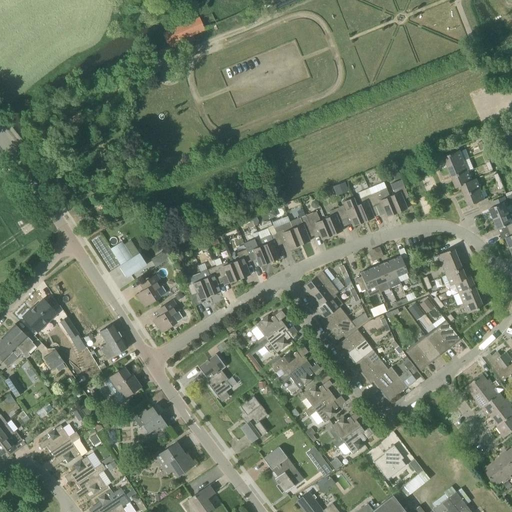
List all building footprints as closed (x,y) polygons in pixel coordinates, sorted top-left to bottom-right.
[(204,29),(199,18),(163,34),(168,45),(204,29)] [(448,168),(464,162),(459,151),(444,157),(448,168)] [(448,168),(452,178),(468,172),(464,162),(448,168)] [(461,186),(477,180),(476,178),(472,180),(468,172),(452,178),(456,188),(461,186)] [(397,213),(407,209),(403,200),(409,197),(404,185),(401,180),(390,184),(393,190),(394,194),(389,196),(397,213)] [(465,196),(481,189),(477,180),(461,186),(465,196)] [(345,182),(333,187),(337,196),(349,191),(345,182)] [(469,206),(485,199),(481,189),(465,196),(469,206)] [(383,199),(380,191),(379,190),(370,194),(375,207),(381,204),(386,218),(397,213),(389,196),(383,199)] [(363,222),(374,218),(370,209),(375,207),(370,194),(359,199),(361,203),(356,205),(363,222)] [(508,206),(504,197),(493,201),(495,206),(490,209),(494,219),(511,211),(511,207),(511,205),(508,206)] [(363,222),(356,205),(354,199),(343,203),(344,206),(339,207),(344,220),(349,218),(353,227),(363,222)] [(332,235),(342,231),(339,222),(344,220),(339,207),(328,212),(330,217),(325,219),(332,235)] [(507,225),(509,231),(511,229),(511,211),(494,219),(498,229),(507,225)] [(320,221),(316,212),(306,216),(311,228),(316,226),(322,240),(332,235),(325,219),(320,221)] [(306,216),(300,218),(296,220),(296,219),(290,222),(293,229),(300,245),(310,241),(305,230),(311,228),(306,216)] [(293,229),(290,222),(274,228),(276,233),(281,244),(286,242),(289,250),(300,245),(293,229)] [(261,242),(263,245),(270,262),(280,258),(275,247),(281,244),(276,233),(274,228),(273,225),(267,228),(270,234),(260,238),(261,242)] [(255,239),(244,243),(252,261),(256,259),(259,266),(270,262),(263,245),(258,247),(255,239)] [(132,258),(123,243),(111,251),(128,277),(147,265),(139,253),(132,258)] [(239,279),(250,275),(245,264),(252,261),(244,243),(244,244),(246,250),(237,254),(239,260),(232,263),(239,279)] [(367,251),(372,260),(383,255),(378,246),(367,251)] [(441,265),(457,258),(453,248),(437,255),(441,265)] [(156,267),(171,258),(166,250),(152,259),(156,267)] [(402,259),(400,256),(390,260),(400,284),(397,276),(407,272),(412,269),(407,257),(402,259)] [(446,275),(462,268),(457,258),(441,265),(446,275)] [(390,288),(400,284),(390,260),(380,264),(390,288)] [(228,265),(227,262),(217,266),(222,278),(226,276),(229,283),(239,279),(232,263),(228,265)] [(380,292),(390,288),(380,264),(370,269),(377,285),(380,290),(380,292)] [(222,278),(217,266),(207,270),(207,269),(200,272),(201,273),(200,273),(210,296),(220,292),(216,281),(222,278)] [(450,285),(466,278),(462,268),(446,275),(450,285)] [(377,285),(370,269),(360,273),(361,277),(356,279),(361,291),(367,288),(367,289),(368,288),(377,285)] [(312,296),(331,281),(323,271),(304,286),(312,296)] [(210,296),(200,273),(185,279),(191,295),(196,293),(199,300),(210,296)] [(145,306),(160,297),(165,293),(166,292),(162,285),(163,285),(157,275),(144,283),(147,288),(137,295),(142,302),(143,302),(145,306)] [(474,287),(470,276),(466,278),(450,285),(454,284),(458,293),(474,287)] [(316,309),(336,294),(339,291),(331,281),(312,296),(319,306),(316,308),(316,309)] [(462,303),(478,297),(474,287),(458,293),(462,303)] [(175,295),(178,300),(184,297),(181,291),(175,295)] [(321,321),(340,306),(343,304),(336,294),(316,309),(324,318),(321,321)] [(467,314),(483,307),(478,297),(462,303),(467,314)] [(427,298),(419,304),(423,309),(431,303),(427,298)] [(57,313),(43,299),(31,311),(29,310),(22,317),(38,332),(57,313)] [(162,332),(176,322),(183,318),(178,311),(180,310),(173,300),(161,308),(164,314),(153,320),(158,328),(159,327),(162,332)] [(373,317),(386,311),(383,302),(369,308),(373,317)] [(415,303),(408,308),(412,315),(420,309),(415,303)] [(328,331),(348,316),(340,306),(321,321),(328,331)] [(356,326),(363,321),(368,319),(365,313),(352,321),(348,316),(328,331),(336,341),(356,326)] [(270,319),(267,315),(255,325),(257,327),(252,331),(258,339),(259,340),(256,342),(258,345),(284,325),(281,320),(278,322),(274,316),(270,319)] [(71,339),(79,334),(68,317),(60,322),(71,339)] [(451,347),(460,340),(445,320),(443,317),(433,324),(436,328),(451,347)] [(32,342),(15,324),(3,336),(10,344),(12,342),(22,352),(26,358),(30,355),(26,348),(32,342)] [(109,359),(128,348),(113,324),(99,332),(106,344),(101,346),(109,359)] [(258,345),(259,345),(260,347),(268,342),(276,353),(289,344),(286,340),(290,338),(286,332),(288,330),(284,325),(258,345)] [(441,355),(451,347),(436,328),(426,336),(441,355)] [(347,355),(366,339),(358,329),(338,344),(347,355)] [(232,341),(238,337),(234,331),(228,335),(232,341)] [(10,344),(3,336),(0,339),(0,358),(3,362),(6,359),(10,363),(17,356),(17,357),(22,352),(12,342),(10,344)] [(431,363),(441,355),(426,336),(416,343),(431,363)] [(238,337),(233,341),(237,346),(242,342),(238,337)] [(354,364),(374,349),(366,339),(347,355),(354,364)] [(223,342),(216,347),(220,353),(227,348),(223,342)] [(420,371),(431,363),(416,343),(406,351),(420,371)] [(362,374),(382,359),(374,349),(354,364),(362,374)] [(62,369),(60,365),(64,362),(56,350),(44,358),(52,370),(56,368),(58,371),(62,369)] [(292,355),(290,351),(270,366),(276,373),(280,370),(283,374),(279,377),(281,380),(307,361),(303,356),(301,358),(296,352),(292,355)] [(501,356),(497,351),(492,355),(495,360),(495,363),(492,366),(503,380),(511,373),(511,359),(506,352),(501,356)] [(228,380),(221,370),(226,367),(216,354),(198,367),(206,378),(206,377),(211,383),(208,385),(218,398),(231,387),(226,381),(228,380)] [(247,360),(251,365),(256,372),(261,368),(252,357),(251,358),(249,359),(247,360)] [(386,362),(383,358),(382,359),(362,374),(370,384),(373,382),(389,369),(385,363),(386,362)] [(311,380),(309,376),(313,374),(308,368),(311,366),(307,361),(281,380),(283,383),(290,378),(294,382),(287,388),(292,395),(299,389),(311,380)] [(407,364),(404,366),(408,371),(414,366),(410,361),(407,364)] [(414,374),(418,371),(414,366),(408,371),(400,377),(381,392),(388,402),(408,387),(403,381),(412,374),(412,375),(414,373),(414,374)] [(381,392),(400,377),(392,367),(389,369),(373,382),(381,392)] [(130,376),(124,368),(110,378),(120,392),(114,396),(118,402),(119,403),(121,404),(122,403),(124,403),(124,402),(125,401),(125,400),(124,398),(140,387),(132,375),(130,376)] [(261,370),(256,373),(261,380),(263,378),(262,376),(265,374),(261,370)] [(469,391),(474,397),(493,383),(490,379),(488,381),(483,374),(465,388),(468,391),(469,391)] [(16,397),(24,392),(13,375),(5,380),(16,397)] [(480,408),(498,394),(494,389),(496,387),(495,387),(493,383),(474,397),(479,404),(478,404),(480,408)] [(318,388),(315,385),(303,394),(306,399),(302,401),(307,409),(304,411),(302,413),(304,415),(332,395),(328,390),(326,391),(322,385),(318,388)] [(505,399),(500,393),(498,395),(498,394),(480,408),(481,408),(482,407),(485,410),(486,409),(491,416),(510,402),(509,401),(507,398),(505,399)] [(324,423),(337,413),(334,410),(338,407),(334,401),(336,400),(332,395),(304,415),(306,414),(308,417),(311,415),(318,425),(323,422),(324,423)] [(260,405),(253,396),(240,406),(245,412),(240,415),(246,423),(240,428),(255,447),(252,442),(259,437),(260,438),(267,433),(259,422),(267,415),(264,411),(265,411),(260,405)] [(497,427),(511,415),(511,408),(511,407),(511,406),(511,404),(510,402),(491,416),(496,422),(495,423),(497,426),(497,427)] [(86,403),(81,407),(82,409),(87,417),(92,413),(86,403)] [(158,415),(152,407),(146,411),(145,409),(135,415),(143,426),(148,433),(154,430),(156,432),(166,425),(159,414),(158,415)] [(503,438),(511,431),(511,415),(497,427),(502,434),(501,435),(503,438)] [(346,420),(343,417),(331,426),(339,438),(336,440),(333,443),(335,446),(361,426),(357,421),(354,423),(350,417),(346,420)] [(0,441),(12,433),(6,424),(0,428),(0,441)] [(72,435),(75,433),(69,424),(62,428),(60,426),(48,434),(50,437),(46,440),(50,446),(48,447),(51,452),(70,440),(72,443),(76,440),(72,435)] [(352,454),(365,445),(362,442),(366,439),(362,433),(364,431),(361,426),(335,446),(337,449),(339,447),(344,454),(346,455),(350,451),(352,454)] [(311,428),(305,433),(310,438),(315,433),(311,428)] [(10,456),(26,444),(16,431),(12,433),(0,441),(0,454),(1,456),(6,452),(10,456)] [(96,435),(89,439),(93,446),(101,442),(96,435)] [(76,440),(72,443),(70,440),(51,452),(54,458),(57,456),(61,462),(65,460),(67,463),(80,454),(80,456),(87,452),(78,439),(76,440)] [(185,456),(184,454),(176,443),(156,457),(168,473),(172,470),(177,476),(194,464),(187,454),(185,456)] [(385,453),(375,461),(385,473),(395,465),(399,470),(407,464),(403,458),(405,456),(395,443),(384,451),(385,453)] [(303,479),(279,447),(263,459),(271,469),(277,477),(275,479),(285,492),(303,479)] [(500,457),(495,461),(509,480),(511,477),(511,475),(511,474),(511,463),(504,453),(499,456),(500,457)] [(94,468),(86,456),(73,465),(76,469),(72,471),(76,477),(73,479),(77,484),(96,472),(98,475),(102,472),(98,466),(94,468)] [(336,458),(330,463),(335,470),(342,465),(336,458)] [(414,459),(408,463),(417,474),(423,470),(414,459)] [(114,461),(106,466),(109,471),(117,466),(114,461)] [(325,461),(316,468),(321,475),(330,468),(325,461)] [(504,483),(509,480),(495,461),(487,467),(486,465),(483,468),(496,486),(502,481),(504,483)] [(111,483),(103,471),(102,472),(98,475),(96,472),(77,484),(80,489),(83,488),(87,494),(91,491),(93,495),(106,487),(106,486),(111,483)] [(213,492),(209,487),(221,478),(209,486),(188,500),(182,504),(187,511),(194,511),(197,511),(210,511),(214,510),(206,499),(214,493),(226,485),(226,484),(213,492)] [(328,487),(333,482),(330,478),(324,483),(328,487)] [(114,493),(111,489),(98,498),(100,501),(96,504),(100,510),(98,511),(97,511),(109,511),(121,504),(122,507),(126,504),(122,499),(123,498),(117,490),(114,493)] [(458,511),(471,511),(456,493),(455,491),(447,498),(458,511)] [(311,497),(308,493),(297,501),(305,511),(338,511),(331,503),(322,511),(313,500),(316,498),(314,494),(311,497)] [(378,507),(370,511),(405,511),(392,495),(378,507)] [(458,511),(447,498),(432,510),(433,511),(458,511)] [(369,511),(377,506),(372,500),(368,504),(357,511),(369,511)]
